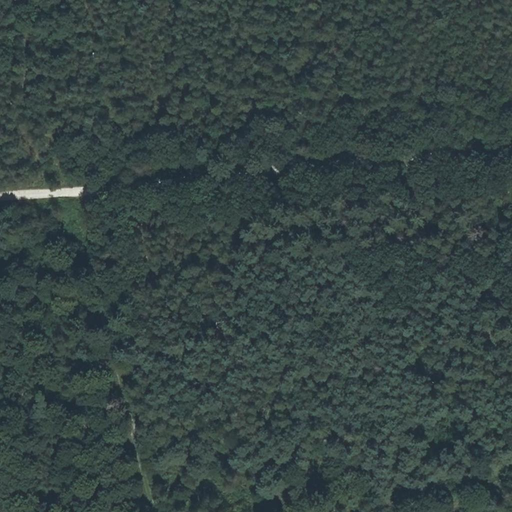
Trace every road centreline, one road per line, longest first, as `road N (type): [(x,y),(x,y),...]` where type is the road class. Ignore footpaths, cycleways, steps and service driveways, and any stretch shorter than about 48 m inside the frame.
road 1 (track): [(0,199),(511,151)]
road 2 (track): [(81,194),(154,511)]
